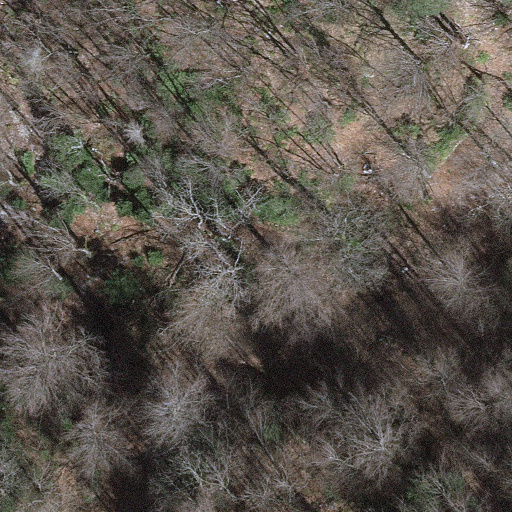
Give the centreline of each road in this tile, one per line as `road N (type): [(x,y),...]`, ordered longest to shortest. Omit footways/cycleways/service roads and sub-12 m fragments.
road 1 (track): [(216,325),(111,340),(0,336)]
road 2 (track): [(112,511),(166,384),(216,325)]
